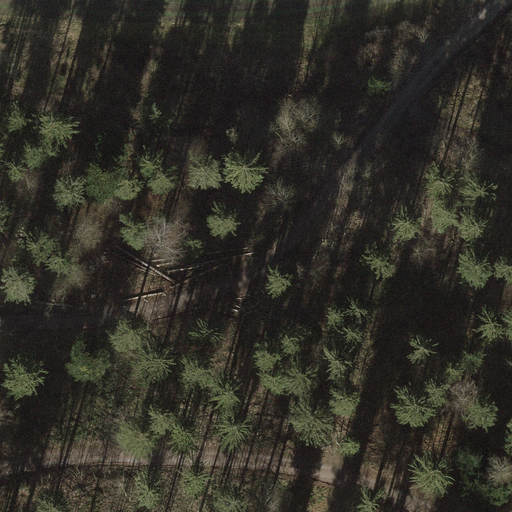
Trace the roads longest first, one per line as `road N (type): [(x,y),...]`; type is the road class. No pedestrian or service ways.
road 1 (track): [(508,0),(430,66),(269,262),(214,295),(0,328)]
road 2 (track): [(408,511),(307,474),(178,462),(43,463),(0,477)]
road 3 (track): [(400,106),(511,157)]
